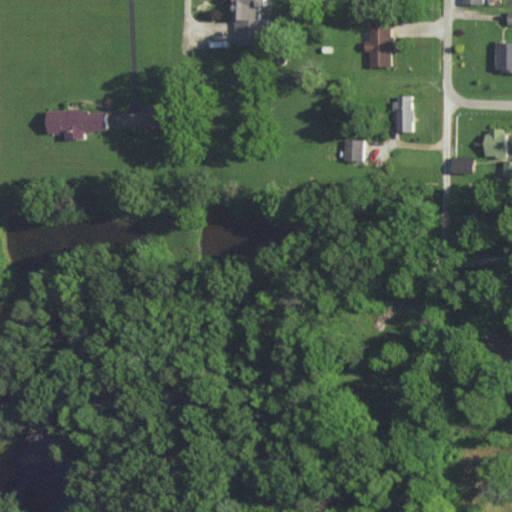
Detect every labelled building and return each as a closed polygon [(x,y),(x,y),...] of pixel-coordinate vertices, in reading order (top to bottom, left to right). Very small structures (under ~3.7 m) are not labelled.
[(234,0),(234,42),(261,42),(262,5),(266,5),(265,0),(234,0)] [(393,25),(369,25),(370,40),(365,41),(365,51),(370,51),(370,65),(394,65),(393,25)] [(511,41),(496,41),(495,70),(511,70),(511,41)] [(414,94),(394,94),(394,109),(398,110),(397,130),(413,130),(414,94)] [(148,104),(149,127),(173,126),(171,102),(148,104)] [(47,110),(48,131),(65,131),(65,139),(85,138),(85,130),(107,129),(106,108),(47,110)] [(506,155),(506,128),(486,128),(486,155),(506,155)] [(345,159),(364,160),(364,139),(345,138),(345,159)] [(474,172),(475,157),(452,156),(452,171),(474,172)]
